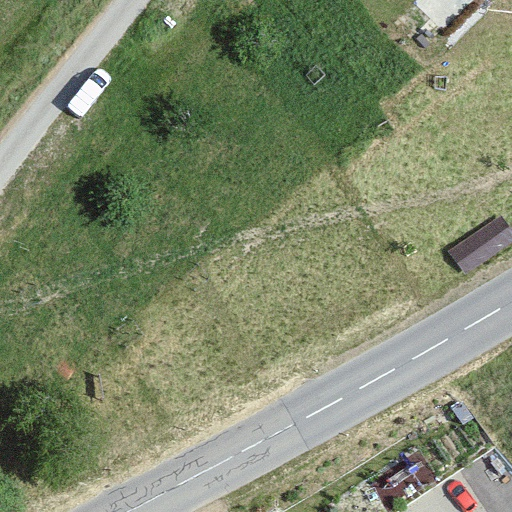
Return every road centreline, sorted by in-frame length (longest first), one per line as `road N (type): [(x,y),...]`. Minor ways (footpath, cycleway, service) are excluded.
road 1 (secondary): [(511,303),(299,429),(138,511)]
road 2 (residential): [(0,187),(151,0)]
